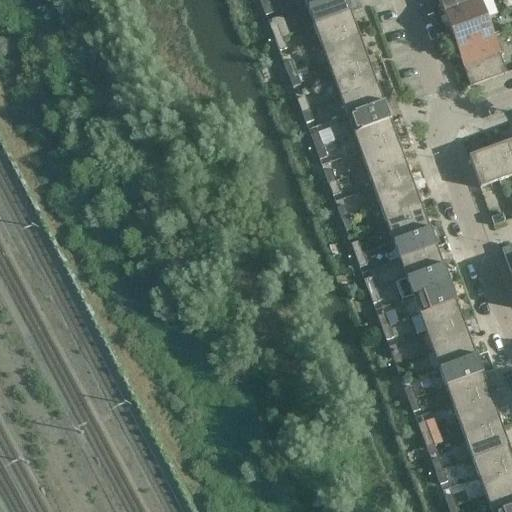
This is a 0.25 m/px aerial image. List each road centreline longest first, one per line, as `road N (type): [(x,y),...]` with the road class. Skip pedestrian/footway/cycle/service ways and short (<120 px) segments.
road 1 (residential): [(511,337),(445,157),(440,123)]
road 2 (residential): [(440,123),(438,94),(404,0)]
